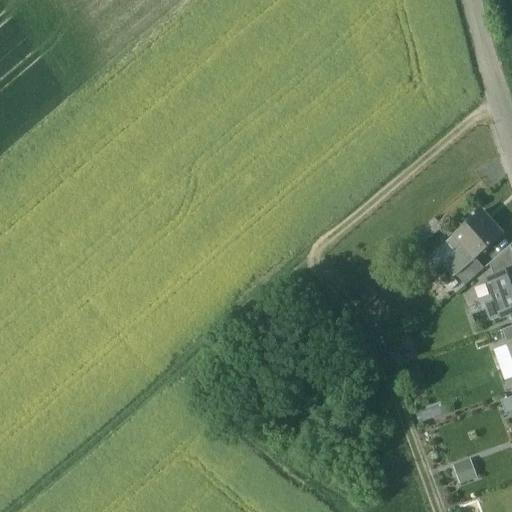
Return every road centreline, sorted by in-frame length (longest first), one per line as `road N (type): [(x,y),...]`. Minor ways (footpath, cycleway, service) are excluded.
road 1 (track): [(18,511),(501,94)]
road 2 (residential): [(511,124),(478,0)]
